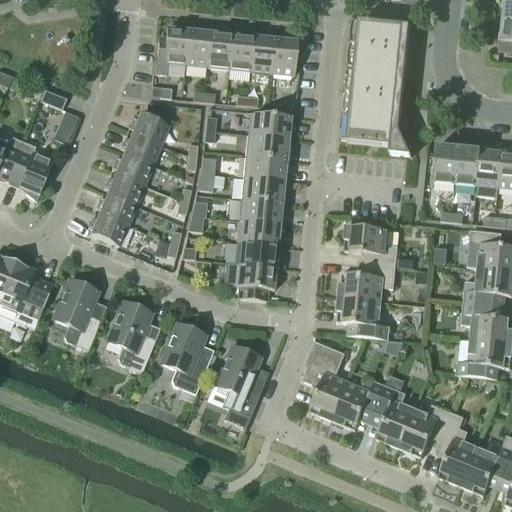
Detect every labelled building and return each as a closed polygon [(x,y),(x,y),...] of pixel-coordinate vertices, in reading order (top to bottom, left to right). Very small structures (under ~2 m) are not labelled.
[(511,4),(504,4),(502,24),(511,25),(511,4)] [(511,25),(502,24),(500,45),(511,46),(511,25)] [(410,161),(398,134),(408,30),(358,25),(346,146),(389,151),(388,158),(410,161)] [(184,70),(188,35),(166,33),(165,43),(158,42),(154,79),(165,80),(166,68),(184,70)] [(206,72),(209,37),(188,35),(184,70),(206,72)] [(227,75),(231,40),(209,37),(206,72),(227,75)] [(248,77),(252,42),(231,40),(227,75),(248,77)] [(270,79),(273,44),(252,42),(248,77),(270,79)] [(273,44),(270,79),(292,81),(295,46),(273,44)] [(169,103),(170,94),(151,92),(150,101),(158,102),(169,103)] [(60,115),(65,104),(43,95),(38,106),(60,115)] [(202,107),(203,97),(192,96),(191,106),(202,107)] [(213,108),(214,98),(203,97),(202,107),(213,108)] [(245,111),(246,101),(235,100),(234,110),(245,111)] [(256,112),(257,102),(246,101),(245,111),(256,112)] [(288,116),(290,106),(279,105),(278,115),(288,116)] [(247,140),(288,144),(290,122),(250,118),(247,140)] [(158,151),(166,131),(138,119),(136,124),(131,122),(127,133),(132,135),(130,140),(158,151)] [(214,136),(215,122),(205,121),(204,136),(214,136)] [(213,147),(214,136),(204,136),(203,146),(213,147)] [(150,171),(158,151),(130,140),(128,145),(123,142),(119,153),(123,155),(121,160),(150,171)] [(286,166),(288,144),(247,140),(245,161),(286,166)] [(9,142),(7,147),(0,143),(0,185),(5,187),(22,147),(9,142)] [(32,157),(34,152),(22,147),(5,187),(26,196),(24,199),(35,207),(52,165),(32,157)] [(195,163),(197,150),(187,149),(186,162),(195,163)] [(454,188),(458,153),(436,150),(432,186),(454,188)] [(476,190),(479,155),(458,153),(454,188),(476,190)] [(497,192),(501,157),(479,155),(476,190),(475,199),(496,202),(497,192)] [(511,193),(511,157),(501,157),(497,192),(511,193)] [(142,191),(150,171),(121,160),(120,164),(115,162),(110,173),(116,175),(114,180),(142,191)] [(284,187),(286,166),(245,161),(243,183),(284,187)] [(194,175),(195,163),(186,162),(185,175),(194,175)] [(200,178),(213,180),(215,164),(201,162),(200,178)] [(211,196),(213,180),(200,178),(196,194),(211,196)] [(133,211),(142,191),(114,180),(112,184),(107,182),(102,193),(107,195),(105,200),(133,211)] [(282,208),(284,187),(243,183),(241,204),(282,208)] [(187,207),(190,195),(181,193),(178,205),(187,207)] [(125,231),(133,211),(105,200),(104,204),(99,202),(94,213),(99,215),(97,220),(125,231)] [(279,230),(282,208),(241,204),(239,226),(279,230)] [(184,220),(187,207),(178,205),(175,217),(184,220)] [(204,223),(205,208),(193,206),(189,222),(202,223),(204,223)] [(450,227),(451,217),(441,216),(440,226),(450,227)] [(461,228),(462,218),(451,217),(450,227),(461,228)] [(117,252),(125,231),(97,220),(96,224),(91,222),(86,233),(91,235),(89,240),(117,252)] [(493,231),(494,221),(484,220),(483,230),(493,231)] [(504,232),(505,222),(494,221),(493,231),(504,232)] [(200,237),(202,223),(189,222),(186,236),(200,237)] [(277,251),(279,230),(239,226),(236,247),(277,251)] [(364,268),(394,271),(397,250),(385,249),(387,234),(345,230),(343,255),(365,257),(364,268)] [(467,257),(466,271),(477,272),(511,275),(511,250),(498,249),(499,238),(469,235),(467,257)] [(177,250),(180,238),(171,236),(168,248),(177,250)] [(275,273),(277,251),(236,247),(234,269),(275,273)] [(174,262),(177,250),(168,248),(165,260),(174,262)] [(193,264),(194,253),(183,252),(180,263),(193,264)] [(0,300),(14,267),(0,261),(0,300)] [(0,322),(25,332),(33,335),(35,330),(51,290),(31,282),(34,275),(14,267),(0,300),(0,322)] [(275,273),(234,269),(224,268),(222,290),(238,291),(236,304),(265,307),(266,294),(273,295),(275,273)] [(392,293),(394,271),(364,268),(362,279),(341,277),(338,302),(379,306),(381,291),(392,293)] [(511,300),(511,275),(477,272),(476,286),(464,285),(462,306),(492,309),(503,310),(504,300),(511,300)] [(91,306),(95,297),(68,286),(52,324),(67,331),(63,341),(64,346),(86,355),(104,311),(91,306)] [(377,330),(379,306),(338,302),(336,327),(347,328),(346,340),(387,344),(389,331),(377,330)] [(503,310),(492,309),(462,306),(461,319),(459,328),(471,330),(470,345),(511,349),(511,346),(511,322),(502,321),(503,310)] [(145,328),(149,319),(121,307),(105,346),(120,352),(115,362),(117,368),(140,378),(158,333),(145,328)] [(198,350),(202,340),(174,329),(159,368),(173,374),(169,384),(170,390),(193,399),(211,355),(198,350)] [(509,372),(511,349),(470,345),(467,367),(456,366),(455,380),(495,384),(497,371),(509,372)] [(331,426),(347,388),(334,382),(344,358),(314,346),(304,370),(307,371),(301,385),(318,392),(308,416),(331,426)] [(244,433),(248,422),(266,378),(253,372),(256,363),(229,352),(213,390),(228,396),(224,406),(225,412),(226,413),(222,424),(244,433)] [(347,388),(331,426),(354,435),(358,425),(368,429),(384,389),(365,381),(360,393),(347,388)] [(384,389),(368,429),(378,433),(374,443),(397,453),(413,414),(399,409),(404,397),(384,389)] [(439,445),(451,417),(431,408),(426,420),(413,414),(397,453),(419,462),(428,440),(438,444),(439,445)] [(459,490),(475,452),(462,447),(467,436),(458,432),(462,421),(451,417),(439,445),(438,444),(434,455),(445,460),(437,481),(459,490)] [(497,493),(511,457),(511,441),(506,439),(497,461),(475,452),(459,490),(482,500),(487,489),(497,493)] [(511,511),(511,457),(497,493),(507,497),(503,508),(511,511)]
